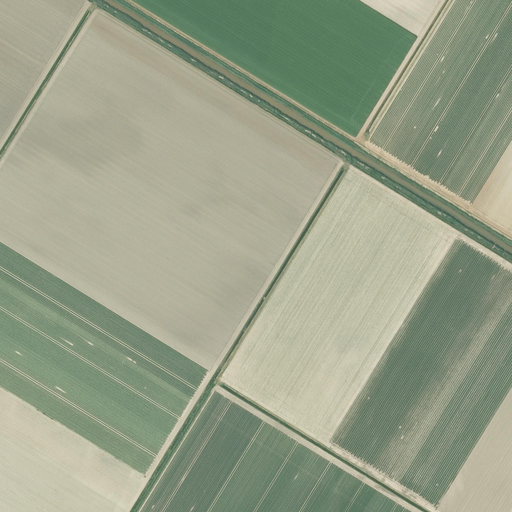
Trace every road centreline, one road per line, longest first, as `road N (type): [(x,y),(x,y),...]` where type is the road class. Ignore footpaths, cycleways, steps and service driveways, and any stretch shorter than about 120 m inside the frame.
road 1 (track): [(339,163),(126,511)]
road 2 (track): [(511,235),(355,138),(442,0)]
road 3 (track): [(219,377),(435,511)]
